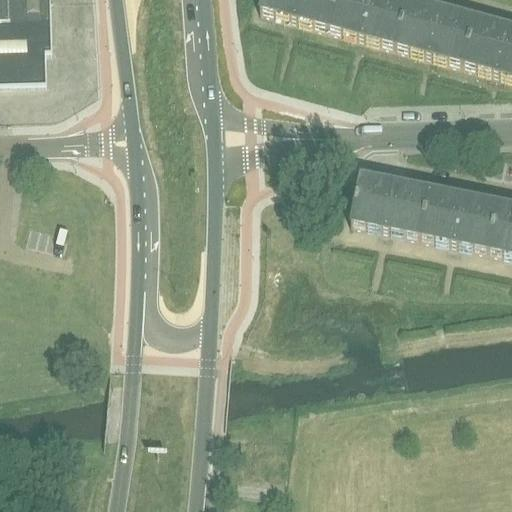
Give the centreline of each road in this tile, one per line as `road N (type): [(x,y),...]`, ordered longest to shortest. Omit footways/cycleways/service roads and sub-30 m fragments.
road 1 (secondary): [(136,290),(116,511)]
road 2 (secondary): [(194,511),(209,324)]
road 3 (residential): [(379,138),(390,173),(511,198)]
road 4 (secondary): [(209,324),(212,169)]
road 5 (secondary): [(133,155),(136,290)]
road 6 (unclassified): [(342,139),(210,118)]
road 7 (unclassified): [(212,169),(342,139)]
road 8 (residential): [(511,134),(379,138)]
road 9 (secondary): [(115,0),(132,126)]
